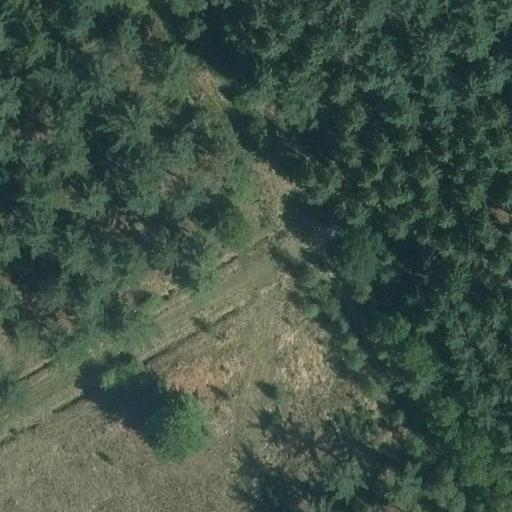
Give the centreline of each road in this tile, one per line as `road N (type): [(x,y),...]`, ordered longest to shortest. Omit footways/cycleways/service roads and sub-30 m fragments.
road 1 (track): [(474,511),(309,239),(339,227),(387,227),(511,281)]
road 2 (track): [(0,415),(309,239)]
